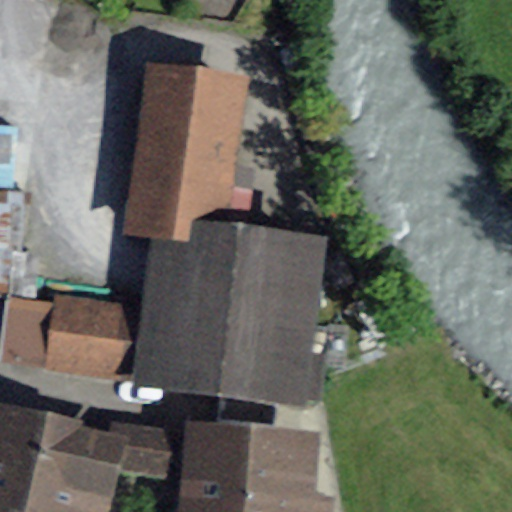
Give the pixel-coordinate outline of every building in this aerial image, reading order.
[(135,230),(165,234),(215,240),(236,90),(200,85),(203,70),(160,64),(135,230)] [(314,253),(215,240),(165,234),(154,316),(60,303),(51,368),(221,393),(278,400),(319,406),(323,371),(299,367),(314,253)] [(217,423),(274,430),(278,400),(221,393),(217,423)] [(0,507),(21,511),(99,511),(111,468),(112,463),(81,456),(84,443),(5,425),(0,445),(0,507)] [(118,429),(112,463),(111,468),(178,478),(184,439),(118,429)] [(198,438),(193,503),(196,503),(195,511),(319,511),(320,498),(284,495),(288,451),(215,445),(216,440),(198,438)]
